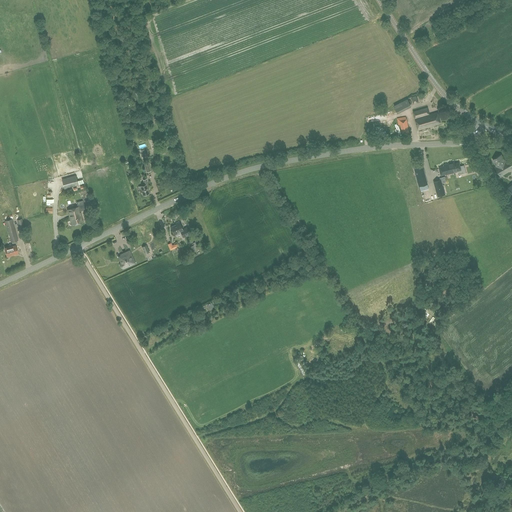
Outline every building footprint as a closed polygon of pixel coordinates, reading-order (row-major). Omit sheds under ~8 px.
[(418,49),(423,46),(418,36),(412,40),(418,49)] [(398,113),(411,107),(407,99),(393,106),(398,113)] [(429,114),(428,108),(413,112),(418,130),(441,123),(437,112),(429,114)] [(403,134),(404,134),(409,133),(406,117),(397,118),(398,125),(400,124),(401,128),(402,134),(403,134)] [(144,158),(150,156),(148,149),(141,151),(144,158)] [(511,157),(505,162),(501,155),(493,160),(497,166),(495,167),(501,176),(511,169),(511,157)] [(466,173),(464,165),(460,166),(459,162),(453,164),(453,163),(444,165),(444,166),(439,167),(441,175),(446,174),(449,173),(457,171),(458,175),(466,173)] [(414,168),(419,187),(427,184),(423,166),(414,168)] [(65,189),(78,185),(76,175),(62,179),(65,189)] [(143,195),(149,193),(148,188),(149,187),(147,181),(147,179),(143,180),(145,185),(140,186),(143,195)] [(441,180),(440,180),(434,182),(438,196),(445,194),(442,183),(441,180)] [(81,216),(79,212),(85,210),(83,201),(76,202),(78,207),(68,210),(73,225),(83,222),(82,216),(81,216)] [(11,242),(18,240),(12,219),(5,221),(11,242)] [(183,230),(179,221),(175,223),(176,225),(171,227),(175,235),(181,232),(183,237),(190,234),(187,228),(183,230)] [(7,256),(18,253),(15,245),(16,245),(16,242),(12,243),(13,246),(5,248),(7,256)] [(193,253),(198,250),(195,242),(193,243),(194,245),(190,247),(193,253)] [(123,268),(124,267),(134,263),(129,251),(121,255),(121,256),(119,257),(122,263),(121,264),(120,264),(120,266),(121,267),(122,267),(123,268)]
